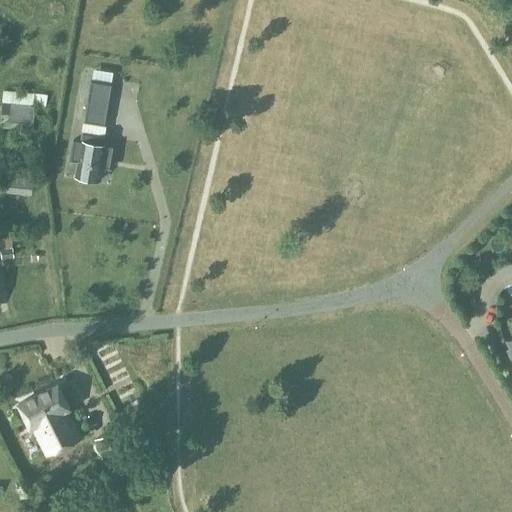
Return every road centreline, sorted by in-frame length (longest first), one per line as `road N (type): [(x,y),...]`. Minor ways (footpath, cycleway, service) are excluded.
road 1 (residential): [(0,341),(331,304),(417,277)]
road 2 (residential): [(511,418),(417,277)]
road 3 (residential): [(417,277),(511,185)]
